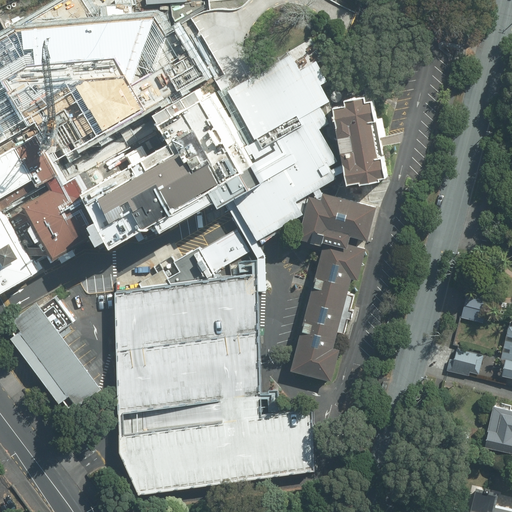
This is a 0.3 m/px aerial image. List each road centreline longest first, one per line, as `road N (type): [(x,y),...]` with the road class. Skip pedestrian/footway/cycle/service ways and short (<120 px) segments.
road 1 (residential): [(501,0),(367,511)]
road 2 (unknown): [(93,50),(170,62),(165,78),(127,97),(99,64)]
road 3 (secondary): [(0,413),(73,511)]
